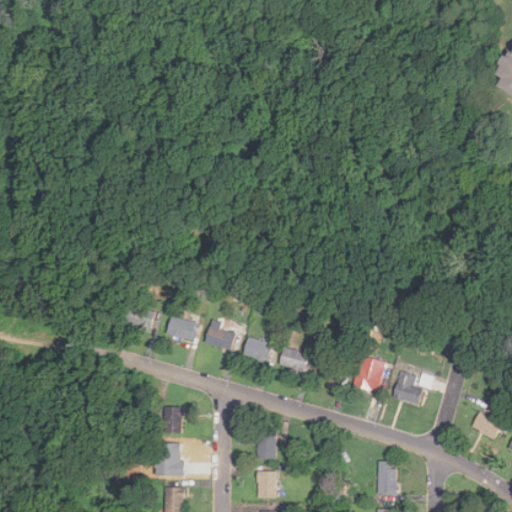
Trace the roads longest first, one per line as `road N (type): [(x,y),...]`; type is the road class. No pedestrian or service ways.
road 1 (residential): [(511,494),(433,448),(118,356)]
road 2 (residential): [(467,343),(439,451),(437,511)]
road 3 (residential): [(222,511),(224,387)]
